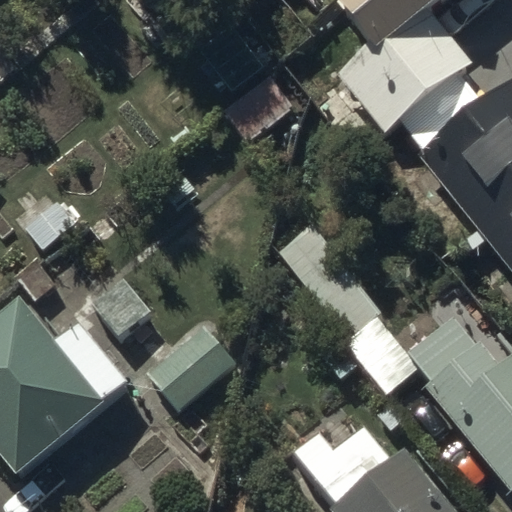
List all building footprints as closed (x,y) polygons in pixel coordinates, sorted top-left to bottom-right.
[(386,0),(337,36),(361,58),(380,85),(498,0),(386,0)] [(266,95),(223,133),(249,162),(291,124),(266,95)] [(315,237),(280,264),(351,353),(333,368),(346,384),(363,371),(389,404),(419,380),(384,336),(389,331),(315,237)] [(120,292),(88,324),(120,358),(153,328),(120,292)] [(110,416),(26,313),(0,334),(0,465),(19,489),(110,416)] [(439,392),(430,400),(511,499),(511,364),(504,371),(464,323),(415,364),(439,392)] [(240,380),(212,345),(150,393),(178,429),(240,380)] [(319,456),(292,478),(320,511),(438,511),(409,475),(399,483),(369,446),(334,475),(319,456)]
